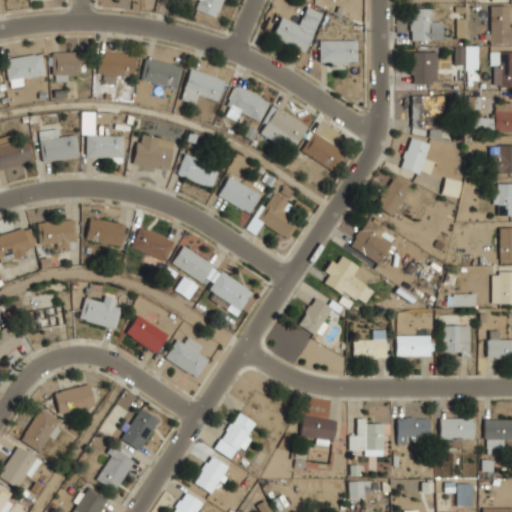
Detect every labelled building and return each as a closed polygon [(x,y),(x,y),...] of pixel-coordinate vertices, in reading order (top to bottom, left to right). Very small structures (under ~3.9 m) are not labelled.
[(221,0),(197,0),(195,9),(216,16),(221,0)] [(508,4),(488,4),(488,41),(511,41),(511,24),(508,24),(508,4)] [(314,27),(321,12),(306,5),(299,19),(314,27)] [(441,40),(441,18),(430,18),(430,7),(408,7),(408,40),(441,40)] [(270,37),(303,52),(313,31),(280,15),(270,37)] [(355,39),(319,38),(318,61),(355,61),(355,39)] [(477,80),(476,46),(464,46),(464,80),(477,80)] [(435,50),(410,50),(410,82),(435,82),(435,50)] [(490,85),(511,85),(511,50),(490,50),(490,85)] [(51,51),(51,79),(68,79),(68,74),(87,74),(87,51),(51,51)] [(96,73),(103,74),(103,82),(114,82),(115,73),(132,74),(133,52),(97,51),(96,73)] [(7,79),(43,75),(40,52),(4,57),(7,79)] [(139,78),(164,83),(166,73),(176,75),(178,64),(144,56),(139,78)] [(216,99),(222,78),(189,67),(179,98),(194,102),(197,93),(216,99)] [(259,120),(268,99),(233,84),(221,113),(236,119),(239,111),(259,120)] [(410,95),(410,128),(432,128),(432,120),(441,120),(441,95),(410,95)] [(511,130),(511,101),(492,101),(492,130),(511,130)] [(306,122),(273,107),(260,134),(292,150),(306,122)] [(76,157),(75,134),(62,135),(61,123),(39,124),(41,159),(76,157)] [(300,150),(330,169),(342,149),(312,131),(300,150)] [(131,162),(166,170),(172,139),(138,132),(131,162)] [(85,156),(121,156),(121,134),(85,134),(85,156)] [(0,138),(0,167),(30,159),(24,139),(14,142),(12,135),(0,138)] [(399,166),(428,175),(433,159),(424,157),(428,142),(409,136),(399,166)] [(489,171),(511,171),(511,144),(498,144),(498,154),(489,154),(489,171)] [(218,166),(183,152),(175,173),(209,187),(218,166)] [(216,194),(248,212),(259,193),(227,174),(216,194)] [(392,215),(409,185),(391,176),(375,206),(392,215)] [(440,192),(456,196),(460,180),(444,176),(440,192)] [(511,214),(511,181),(492,181),(492,214),(511,214)] [(288,200),(270,190),(253,219),(285,237),(295,220),(281,212),(288,200)] [(377,263),(391,239),(379,232),(383,227),(366,216),(348,245),(377,263)] [(36,221),(36,244),(54,243),(55,249),(67,249),(67,241),(71,240),(71,220),(36,221)] [(121,244),(122,222),(86,220),(85,241),(121,244)] [(498,259),(511,259),(511,225),(498,225),(498,259)] [(163,261),(172,240),(138,226),(129,246),(163,261)] [(0,260),(24,254),(22,248),(33,246),(28,227),(0,233),(0,260)] [(214,267),(182,245),(170,262),(203,284),(214,267)] [(323,281),(361,304),(372,288),(351,275),(357,265),(340,255),(323,281)] [(490,303),(511,303),(511,270),(490,270),(490,303)] [(205,299),(237,315),(250,289),(218,273),(205,299)] [(187,299),(196,285),(181,276),(173,290),(187,299)] [(475,292),(452,292),(452,306),(475,306),(475,292)] [(77,318),(112,329),(119,307),(112,305),(114,299),(103,295),(101,302),(83,297),(77,318)] [(329,306),(314,296),(296,323),(318,337),(329,319),(323,316),(329,306)] [(123,333),(153,353),(166,334),(136,314),(123,333)] [(0,355),(20,342),(7,324),(0,329),(0,355)] [(468,324),(441,324),(441,354),(468,354),(468,324)] [(351,339),(351,356),(388,356),(388,329),(371,329),(371,339),(351,339)] [(394,355),(428,355),(428,334),(394,334),(394,355)] [(200,345),(185,336),(181,343),(174,338),(162,358),(194,377),(206,359),(195,353),(200,345)] [(511,356),(511,338),(486,338),(486,356),(511,356)] [(87,382),(53,391),(59,413),(93,404),(87,382)] [(60,419),(39,405),(19,438),(36,449),(47,432),(50,434),(60,419)] [(158,420),(140,408),(120,437),(138,449),(158,420)] [(256,421),(235,410),(220,439),(240,450),(256,421)] [(334,418),(301,415),(299,438),(332,441),(334,418)] [(396,416),(396,442),(406,442),(406,434),(427,434),(427,416),(396,416)] [(472,417),(438,417),(438,439),(447,439),(447,446),(461,446),(461,437),(472,437),(472,417)] [(511,418),(484,418),(484,446),(501,446),(501,438),(511,438),(511,418)] [(382,454),(383,420),(355,419),(355,433),(347,433),(347,448),(362,448),(362,453),(382,454)] [(24,472),(29,475),(39,459),(16,444),(0,470),(0,477),(15,487),(24,472)] [(94,477),(113,490),(133,460),(113,447),(94,477)] [(227,466),(210,454),(192,480),(209,492),(227,466)] [(362,480),(348,480),(348,495),(362,495),(362,480)] [(455,505),(472,505),(472,481),(455,481),(455,505)] [(95,511),(105,498),(85,485),(67,511),(95,511)] [(0,511),(4,511),(14,496),(0,487),(0,511)] [(194,511),(201,503),(185,491),(169,511),(194,511)]
